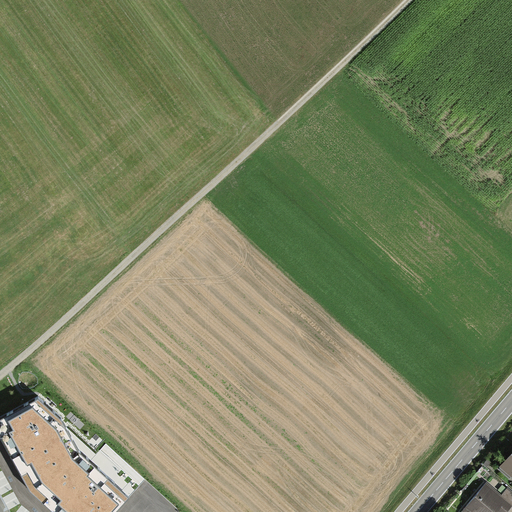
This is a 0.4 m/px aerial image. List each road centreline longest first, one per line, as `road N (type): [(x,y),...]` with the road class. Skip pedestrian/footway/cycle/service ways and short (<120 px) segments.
road 1 (track): [(410,0),(0,378)]
road 2 (tertiary): [(511,402),(418,511)]
